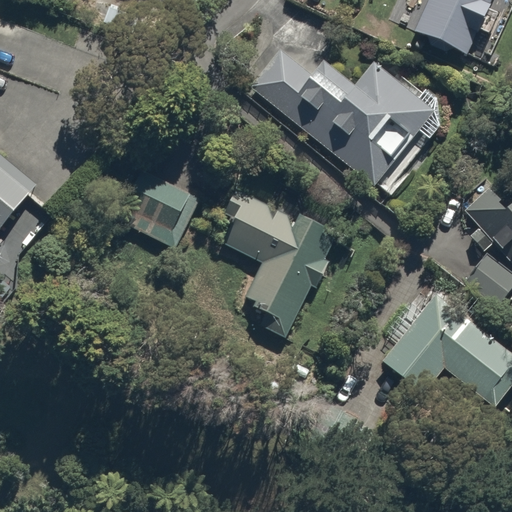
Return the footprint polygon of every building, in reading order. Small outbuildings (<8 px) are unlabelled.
[(424,0),(408,32),(476,66),(509,0),(424,0)] [(375,60),(351,89),(284,32),(242,82),(377,196),(419,147),(447,114),(401,75),(397,79),(375,60)] [(0,231),(41,188),(0,150),(0,231)] [(511,158),(461,205),(456,210),(475,229),(463,240),(474,252),(487,241),(504,259),(508,255),(511,259),(511,158)] [(141,165),(112,216),(173,251),(202,199),(141,165)] [(209,241),(254,264),(236,302),(287,327),(335,231),(283,205),(280,211),(234,189),(209,241)] [(356,190),(341,210),(384,242),(399,222),(356,190)] [(511,283),(511,272),(483,251),(465,276),(499,301),(511,283)] [(422,397),(443,371),(492,410),(511,384),(511,357),(476,329),(433,294),(378,362),(422,397)]
